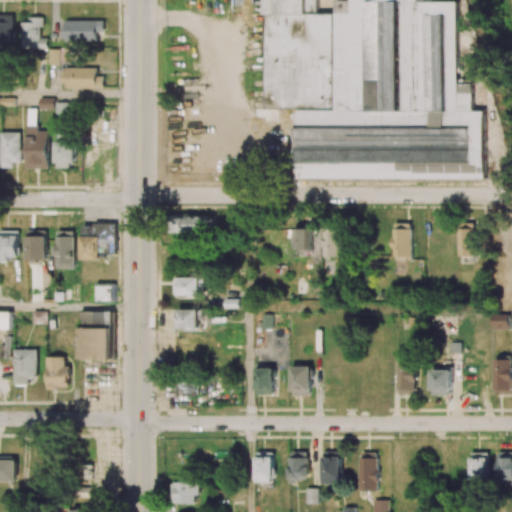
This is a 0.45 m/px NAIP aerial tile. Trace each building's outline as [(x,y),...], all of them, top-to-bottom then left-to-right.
[(267,0),(267,108),(336,108),(336,13),(318,13),(318,0),(267,0)] [(489,178),(489,87),(488,81),(484,81),(484,70),(474,70),(474,40),(471,30),(462,30),(462,15),(442,15),(442,1),(437,1),(436,0),(336,0),(336,71),(340,69),(353,69),(353,45),(366,41),(367,41),(371,39),(371,110),(433,110),(434,115),(434,127),(430,128),(298,128),(298,160),(334,160),(334,178),(489,178)] [(14,15),(0,14),(0,51),(15,51),(14,15)] [(22,18),(22,49),(48,49),(48,37),(42,37),(42,18),(22,18)] [(104,20),(65,21),(66,41),(98,41),(98,31),(104,31),(104,20)] [(65,88),(104,88),(104,76),(98,76),(98,68),(65,67),(65,88)] [(55,98),(40,97),(40,108),(55,108),(55,98)] [(56,102),(57,118),(72,118),(71,101),(56,102)] [(22,132),(1,132),(1,167),(14,167),(14,162),(22,162),(22,132)] [(77,162),(76,135),(57,135),(57,168),(70,168),(70,162),(77,162)] [(332,178),(333,162),(299,161),(298,177),(332,178)] [(208,215),(179,215),(179,230),(208,231),(208,215)] [(458,255),(478,256),(479,222),(459,222),(458,255)] [(412,259),(413,223),(394,223),(393,259),(412,259)] [(310,249),(311,229),(295,228),(295,249),(310,249)] [(20,230),(0,229),(0,243),(0,258),(19,259),(20,230)] [(324,256),(343,256),(344,229),(325,229),(324,256)] [(27,260),(47,260),(47,230),(27,230),(27,260)] [(56,269),(75,269),(75,231),(56,230),(56,269)] [(178,296),(202,296),(202,277),(178,277),(178,296)] [(96,302),(114,301),(114,285),(95,285),(96,302)] [(178,329),(199,330),(200,309),(178,309),(178,329)] [(13,312),(0,311),(0,329),(12,330),(13,312)] [(81,326),(114,327),(114,312),(81,311),(81,326)] [(510,329),(510,314),(493,315),(493,329),(510,329)] [(81,358),(114,358),(115,328),(81,327),(81,358)] [(200,342),(179,342),(179,358),(200,358),(200,342)] [(38,378),(37,349),(14,349),(15,384),(29,384),(29,378),(38,378)] [(511,355),(494,356),(494,394),(511,393),(511,355)] [(48,356),(47,388),(69,388),(70,366),(65,366),(65,357),(48,356)] [(418,394),(417,360),(398,361),(399,394),(418,394)] [(293,395),(312,395),(313,366),(293,366),(293,395)] [(257,367),(257,395),(277,394),(276,367),(257,367)] [(452,394),(452,369),(432,370),(433,394),(452,394)] [(178,396),(200,395),(200,380),(178,380),(178,396)] [(309,451),(289,452),(290,480),(310,479),(309,451)] [(324,451),(324,483),(343,483),(342,451),(324,451)] [(471,479),(489,479),(490,452),(472,451),(471,479)] [(511,451),(499,452),(499,479),(511,479),(511,451)] [(275,482),(276,452),(257,452),(256,482),(275,482)] [(378,491),(379,452),(360,452),(360,490),(378,491)] [(0,481),(17,481),(17,457),(0,457),(0,481)] [(172,484),(173,503),(199,503),(199,481),(178,482),(178,484),(172,484)] [(319,504),(319,488),(307,488),(307,503),(319,504)] [(373,511),(389,511),(390,500),(374,500),(373,511)]
